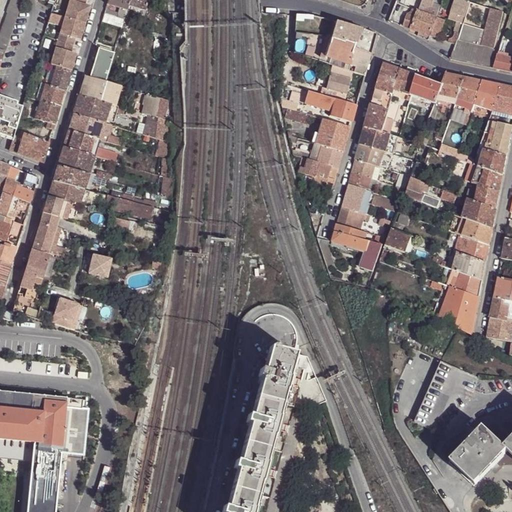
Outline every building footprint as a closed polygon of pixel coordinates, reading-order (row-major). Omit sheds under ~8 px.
[(11,0),(7,12),(8,13),(0,35),(0,40),(1,41),(0,42),(8,45),(14,30),(13,30),(23,0),(11,0)] [(72,0),(73,0),(67,19),(84,24),(90,7),(79,4),(80,0),(72,0)] [(128,7),(129,0),(107,0),(106,5),(127,11),(128,7)] [(129,0),(128,7),(145,12),(148,0),(129,0)] [(166,4),(166,0),(159,0),(158,8),(168,10),(166,4)] [(411,29),(410,30),(409,34),(418,37),(428,41),(430,37),(436,19),(439,11),(431,8),(434,0),(422,0),(418,12),(411,29)] [(448,44),(456,47),(463,25),(470,4),(458,0),(455,0),(449,21),(457,23),(452,38),(451,39),(449,41),(448,44)] [(470,4),(463,25),(485,32),(491,10),(470,4)] [(127,11),(126,13),(143,19),(145,12),(128,7),(127,11)] [(497,43),(501,45),(511,12),(511,11),(507,9),(497,43)] [(403,26),(411,29),(418,12),(413,10),(411,13),(407,14),(403,26)] [(472,65),(494,70),(499,54),(501,45),(497,43),(496,43),(503,14),(491,10),(485,32),(463,25),(456,47),(451,61),(472,65)] [(67,19),(51,14),(49,23),(64,27),(67,19)] [(308,15),(295,14),(294,32),(309,34),(310,15),(308,15)] [(67,19),(64,27),(53,66),(57,67),(71,72),(72,67),(76,55),(65,51),(69,37),(80,41),(83,30),(82,30),(84,24),(67,19)] [(444,22),(436,19),(430,37),(438,40),(444,22)] [(354,44),(360,28),(349,25),(335,21),(332,31),(325,29),(320,47),(324,49),(321,58),(348,66),(351,55),(350,55),(352,49),(352,48),(354,44)] [(377,34),(360,28),(354,44),(352,48),(371,54),(377,34)] [(371,54),(352,48),(352,49),(350,55),(351,55),(348,66),(349,66),(351,62),(367,67),(371,54)] [(95,79),(105,82),(113,54),(98,49),(92,68),(89,78),(95,79)] [(511,73),(511,53),(511,56),(511,55),(511,57),(499,54),(494,70),(505,72),(511,73)] [(37,62),(32,81),(34,81),(40,62),(37,62)] [(375,89),(364,127),(381,133),(385,119),(388,111),(394,90),(400,70),(393,68),(389,66),(383,64),(375,89)] [(57,67),(52,84),(49,83),(48,86),(65,91),(68,81),(71,72),(57,67)] [(406,72),(400,70),(394,90),(411,95),(416,76),(406,72)] [(325,87),(322,96),(336,100),(339,91),(344,92),(349,94),(350,90),(353,79),(333,73),(328,88),(325,87)] [(446,74),(441,84),(442,85),(437,95),(457,99),(465,78),(454,75),(446,74)] [(427,79),(417,76),(416,76),(411,95),(434,104),(435,102),(437,95),(442,85),(441,84),(427,79)] [(473,79),(465,78),(457,99),(475,105),(483,82),(473,79)] [(113,105),(119,86),(105,82),(95,79),(89,98),(110,105),(113,105)] [(492,83),(483,82),(475,105),(493,111),(502,85),(492,83)] [(46,85),(41,102),(60,108),(62,99),(65,91),(48,86),(46,85)] [(511,87),(510,87),(502,85),(493,111),(511,115),(511,87)] [(356,106),(359,94),(350,90),(349,94),(344,92),(341,101),(356,106)] [(351,122),(356,106),(341,101),(336,100),(322,96),(307,92),(304,103),(331,111),(329,116),(351,122)] [(17,101),(0,94),(0,98),(16,104),(17,101)] [(142,114),(148,116),(163,120),(168,101),(147,95),(142,114)] [(457,99),(437,95),(435,102),(454,107),(455,105),(457,99)] [(104,123),(110,105),(89,98),(78,96),(75,106),(73,115),(104,123)] [(0,136),(13,141),(16,132),(19,122),(22,110),(15,107),(16,104),(0,98),(0,136)] [(475,105),(457,99),(455,105),(473,111),(475,105)] [(36,119),(54,124),(57,117),(60,108),(41,102),(39,109),(38,111),(36,119)] [(136,118),(138,113),(136,112),(118,107),(116,112),(136,118)] [(426,125),(431,112),(425,109),(420,122),(426,125)] [(319,125),(321,119),(287,110),(285,118),(317,127),(319,125)] [(99,140),(104,123),(73,115),(70,123),(67,132),(99,140)] [(168,142),(167,122),(163,120),(148,116),(142,134),(168,142)] [(343,151),(350,127),(322,119),(316,144),(343,151)] [(385,119),(381,133),(389,135),(393,122),(385,119)] [(510,141),(511,132),(511,126),(489,121),(476,160),(474,164),(478,166),(504,176),(510,141)] [(364,127),(359,144),(383,152),(384,153),(389,135),(381,133),(364,127)] [(42,163),(48,144),(16,132),(13,141),(10,151),(42,163)] [(94,157),(99,140),(67,132),(65,139),(62,148),(93,157),(94,157)] [(440,147),(443,139),(434,135),(430,148),(439,150),(440,147)] [(107,142),(119,146),(121,141),(108,137),(107,142)] [(114,162),(119,146),(107,142),(105,142),(99,158),(106,160),(114,162)] [(308,159),(338,168),(343,151),(316,144),(312,154),(305,152),(303,158),(308,159)] [(359,144),(355,161),(374,166),(378,168),(383,152),(359,144)] [(458,153),(440,147),(439,150),(457,157),(458,153)] [(87,176),(93,157),(62,148),(59,158),(57,167),(87,176)] [(476,160),(458,153),(457,157),(474,164),(476,160)] [(396,156),(391,172),(399,174),(408,177),(409,177),(410,178),(416,162),(396,156)] [(171,177),(170,160),(168,159),(164,158),(162,175),(171,177)] [(335,177),(338,168),(308,159),(304,171),(304,172),(308,173),(307,176),(315,178),(315,175),(328,179),(329,175),(335,177)] [(355,161),(351,173),(370,179),(374,166),(355,161)] [(2,193),(10,167),(0,163),(0,194),(1,194),(2,193)] [(502,185),(504,176),(478,166),(473,183),(479,185),(500,193),(502,185)] [(16,169),(10,167),(2,193),(30,204),(33,193),(38,178),(31,175),(26,173),(22,189),(12,185),(16,169)] [(83,190),(87,176),(57,167),(55,174),(52,182),(83,190)] [(96,178),(103,180),(105,174),(96,171),(94,177),(96,178)] [(351,173),(347,185),(366,191),(370,179),(351,173)] [(408,177),(399,174),(395,186),(404,189),(408,177)] [(171,182),(171,177),(162,175),(160,197),(169,199),(171,182)] [(106,185),(107,181),(103,180),(96,178),(94,184),(103,187),(104,185),(106,185)] [(404,196),(437,208),(440,201),(424,195),(424,196),(413,192),(415,188),(428,193),(430,186),(410,178),(404,196)] [(76,204),(78,205),(83,190),(52,182),(50,187),(48,197),(63,201),(71,203),(76,204)] [(347,185),(341,207),(359,212),(365,194),(366,191),(347,185)] [(468,200),(474,202),(497,210),(498,204),(500,193),(479,185),(477,191),(470,189),(466,199),(468,200)] [(395,186),(391,198),(400,201),(404,189),(395,186)] [(78,205),(103,211),(103,208),(106,196),(83,190),(78,205)] [(456,195),(443,190),(440,198),(453,203),(456,195)] [(143,200),(142,202),(133,199),(133,197),(111,191),(109,197),(151,208),(153,202),(143,200)] [(0,217),(4,219),(8,209),(13,210),(26,214),(28,210),(30,204),(2,193),(1,194),(0,198),(0,217)] [(171,214),(151,208),(109,197),(106,196),(103,208),(127,215),(127,214),(148,220),(147,224),(171,230),(171,214)] [(371,205),(390,211),(394,212),(398,203),(374,196),(371,205)] [(59,218),(66,220),(71,203),(63,201),(48,197),(43,213),(59,218)] [(474,202),(468,200),(463,218),(471,221),(493,229),(494,221),(497,210),(474,202)] [(341,207),(336,225),(354,230),(358,216),(364,217),(365,214),(359,212),(341,207)] [(398,213),(407,216),(409,212),(402,210),(402,207),(401,207),(398,213)] [(14,220),(10,219),(13,210),(8,209),(4,219),(10,221),(10,222),(13,223),(14,220)] [(37,231),(32,248),(48,253),(51,243),(56,228),(59,218),(43,213),(37,231)] [(358,216),(354,230),(360,232),(364,217),(358,216)] [(4,219),(0,217),(0,242),(3,244),(6,234),(19,239),(21,232),(23,226),(13,223),(10,222),(10,221),(4,219)] [(471,221),(470,223),(465,222),(460,236),(465,237),(467,238),(489,247),(491,240),(493,229),(471,221)] [(336,225),(334,233),(364,241),(367,234),(360,232),(354,230),(336,225)] [(64,230),(56,228),(51,243),(59,245),(64,230)] [(404,252),(410,236),(392,229),(386,246),(404,252)] [(334,233),(331,242),(367,252),(361,268),(373,272),(382,246),(374,244),(364,241),(334,233)] [(464,247),(467,238),(465,237),(460,236),(456,244),(464,247)] [(377,237),(374,244),(382,246),(385,239),(380,237),(377,237)] [(432,244),(442,247),(444,242),(434,238),(432,244)] [(458,253),(461,254),(486,263),(488,255),(489,247),(467,238),(464,247),(456,244),(454,251),(458,253)] [(511,261),(511,240),(506,240),(504,250),(502,260),(511,261)] [(319,242),(329,272),(335,269),(331,257),(323,244),(319,242)] [(4,244),(0,257),(0,284),(4,286),(10,269),(16,249),(4,244)] [(450,255),(451,250),(442,247),(441,252),(450,255)] [(24,273),(20,287),(27,288),(31,290),(35,276),(42,279),(49,256),(31,250),(24,273)] [(484,274),(486,263),(461,254),(458,253),(452,269),(460,272),(482,280),(484,274)] [(48,281),(54,258),(49,256),(42,279),(48,281)] [(87,274),(105,278),(109,261),(91,257),(87,274)] [(500,269),(498,278),(506,279),(507,271),(500,269)] [(481,288),(482,280),(460,272),(454,289),(479,298),(481,288)] [(26,293),(24,297),(36,300),(42,279),(35,276),(31,290),(27,288),(26,293)] [(495,291),(494,299),(511,302),(511,280),(506,279),(498,278),(495,291)] [(448,294),(450,288),(445,286),(438,283),(426,279),(424,285),(448,294)] [(472,335),(479,298),(454,289),(450,288),(448,294),(439,319),(472,335)] [(18,296),(14,309),(28,313),(28,315),(37,318),(39,310),(33,308),(36,300),(24,297),(18,296)] [(492,311),(490,318),(511,322),(511,302),(494,299),(492,311)] [(50,324),(72,330),(75,320),(72,319),(76,305),(57,300),(50,324)] [(85,308),(76,305),(72,319),(75,320),(72,330),(77,332),(85,308)] [(430,315),(433,309),(427,306),(424,312),(430,315)] [(13,312),(0,308),(0,316),(10,320),(13,312)] [(488,331),(486,338),(511,343),(511,337),(511,322),(490,318),(488,331)] [(225,506),(223,511),(267,511),(277,479),(274,478),(275,473),(278,473),(290,433),(286,433),(288,427),(291,428),(297,408),(308,411),(329,403),(310,358),(281,349),(278,346),(273,348),(267,371),(264,370),(262,377),(265,378),(254,416),(251,415),(249,423),(252,424),(241,462),(238,461),(236,469),(239,470),(228,507),(225,506)] [(414,422),(442,435),(470,375),(442,361),(414,422)] [(0,440),(31,443),(29,468),(24,511),(53,511),(54,508),(55,505),(60,461),(66,461),(66,456),(82,457),(87,411),(79,410),(65,409),(65,398),(0,392),(0,440)] [(511,455),(511,440),(511,439),(504,447),(482,428),(466,445),(468,447),(459,456),(458,454),(449,464),(473,487),(507,451),(511,455)] [(0,465),(29,468),(31,443),(0,440),(0,465)]
